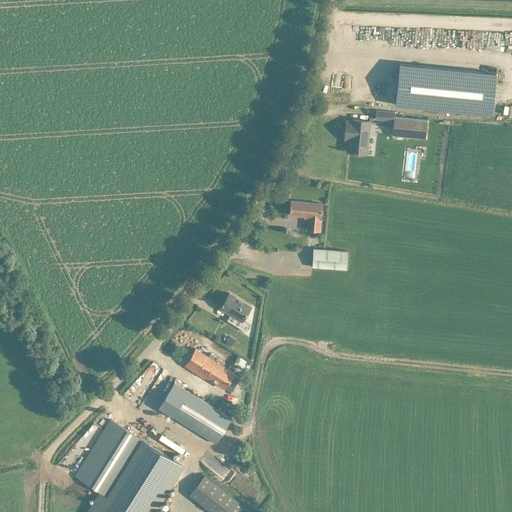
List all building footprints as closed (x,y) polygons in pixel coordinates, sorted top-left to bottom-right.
[(432,49),(438,44),(433,38),(427,43),(432,49)] [(492,114),(496,73),(399,64),(395,104),(492,114)] [(361,106),(381,107),(381,100),(362,99),(361,106)] [(376,111),(375,119),(393,120),(394,112),(376,111)] [(426,120),(394,117),(392,134),(424,138),(426,120)] [(348,152),(349,152),(348,164),(354,164),(355,163),(366,164),(367,154),(366,154),(370,121),(352,119),(351,121),(346,120),(345,139),(350,139),(348,152)] [(424,179),(425,149),(412,149),(411,178),(424,179)] [(289,215),(304,216),(312,217),(312,219),(308,219),(307,230),(320,231),(322,203),(290,201),(289,215)] [(313,248),(312,267),(346,270),(347,251),(313,248)] [(231,322),(240,327),(246,331),(249,325),(242,320),(250,306),(229,293),(220,307),(235,316),(231,322)] [(232,392),(240,380),(240,378),(234,375),(235,374),(222,366),(225,362),(217,357),(210,353),(208,356),(195,348),(185,365),(205,378),(205,377),(225,389),(226,388),(232,392)] [(234,363),(240,367),(244,369),(248,363),(238,357),(234,363)] [(165,374),(168,369),(159,363),(156,368),(165,374)] [(174,382),(158,407),(216,443),(231,418),(174,382)] [(111,419),(75,476),(102,492),(89,511),(153,511),(163,498),(164,499),(185,465),(148,442),(111,419)] [(250,511),(204,476),(189,495),(211,511),(250,511)]
